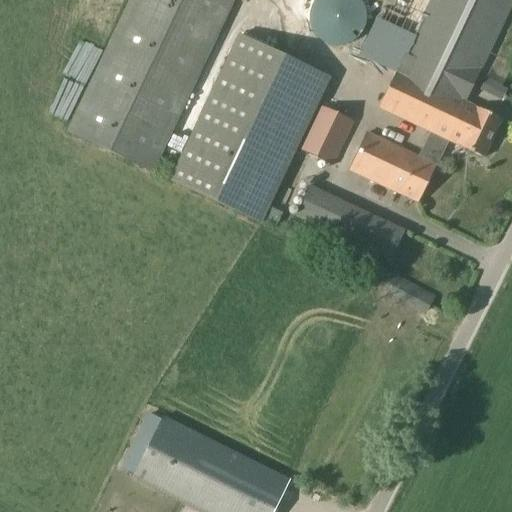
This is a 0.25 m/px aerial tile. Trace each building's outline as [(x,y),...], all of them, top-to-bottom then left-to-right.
[(151,173),(233,0),(130,0),(67,133),(151,173)] [(511,0),(374,0),(425,25),(415,43),(383,109),(447,140),(483,158),(502,120),(465,102),(488,57),(511,68),(511,0)] [(331,163),(352,122),(317,105),(330,79),(240,36),(170,182),(260,225),(298,146),(331,163)] [(385,70),(394,49),(379,43),(370,64),(385,70)] [(417,203),(434,164),(366,132),(348,170),(417,203)] [(390,261),(404,231),(311,188),(297,218),(390,261)] [(392,273),(383,291),(425,314),(435,296),(392,273)] [(147,416),(120,469),(133,476),(203,511),(262,511),(277,482),(160,422),(147,416)]
